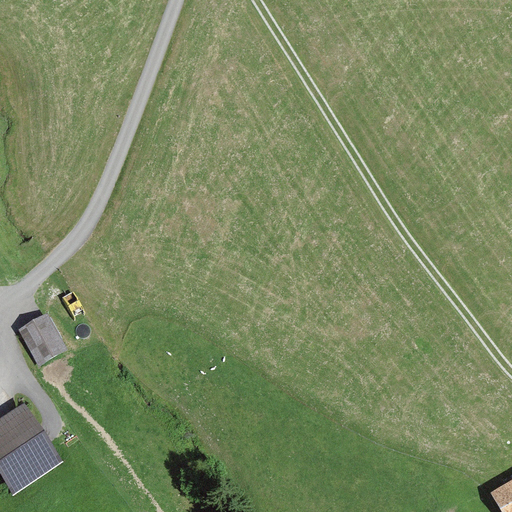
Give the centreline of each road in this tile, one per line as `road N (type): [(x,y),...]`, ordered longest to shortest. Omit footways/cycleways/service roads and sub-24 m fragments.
road 1 (track): [(260,0),(406,232),(511,365)]
road 2 (unclassified): [(177,0),(84,230),(0,301)]
